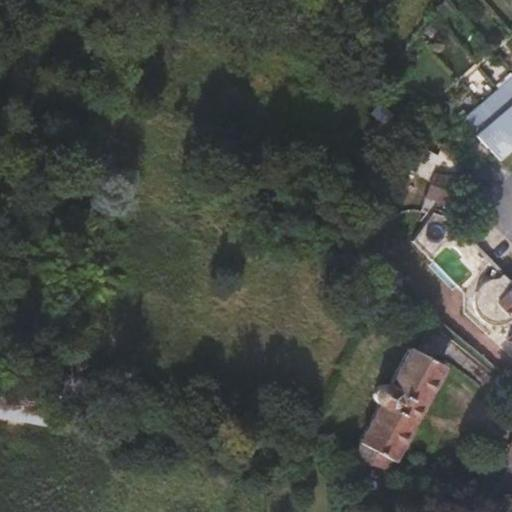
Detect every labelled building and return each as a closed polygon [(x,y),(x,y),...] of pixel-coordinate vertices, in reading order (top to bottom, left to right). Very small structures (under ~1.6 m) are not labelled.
[(511,81),(465,123),(490,152),(505,166),(511,159),(511,81)] [(505,166),(490,152),(476,167),(491,181),(505,166)] [(423,194),(454,203),(461,178),(430,170),(423,194)] [(469,263),(484,250),(451,214),(428,210),(408,238),(426,255),(445,235),(459,252),(469,263)] [(511,279),(501,268),(494,275),(484,277),(477,281),(471,288),(468,298),(471,308),(475,315),(482,321),(492,323),(501,320),(508,316),(511,320),(511,328),(502,338),(511,349),(511,279)] [(370,396),(374,402),(345,455),(385,463),(438,364),(404,345),(385,383),(380,382),(374,384),(370,387),(369,393),(370,396)] [(0,410),(48,420),(51,403),(0,393),(0,410)] [(349,489),(377,494),(385,463),(345,455),(349,489)]
